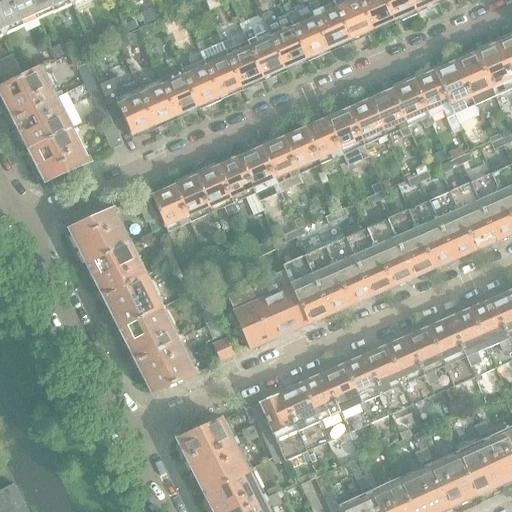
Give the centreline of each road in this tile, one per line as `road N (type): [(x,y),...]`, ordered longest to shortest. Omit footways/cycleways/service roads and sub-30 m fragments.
road 1 (residential): [(22,224),(511,8)]
road 2 (residential): [(130,438),(511,268)]
road 3 (residential): [(130,438),(22,224)]
